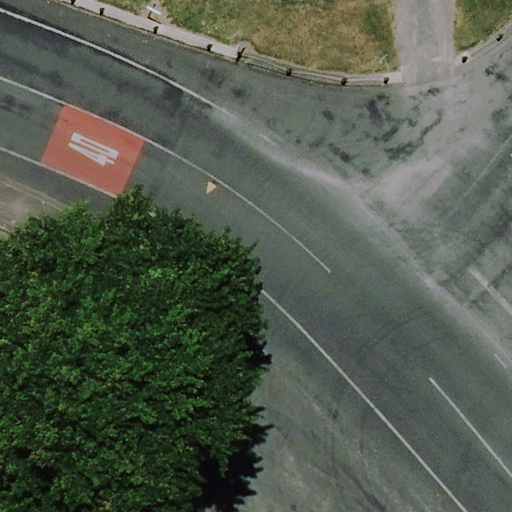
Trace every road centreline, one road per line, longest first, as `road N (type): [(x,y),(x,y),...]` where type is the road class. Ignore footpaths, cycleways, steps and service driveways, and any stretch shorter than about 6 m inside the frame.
road 1 (unclassified): [(511,474),(386,300),(241,190),(0,93)]
road 2 (unknown): [(250,511),(0,502)]
